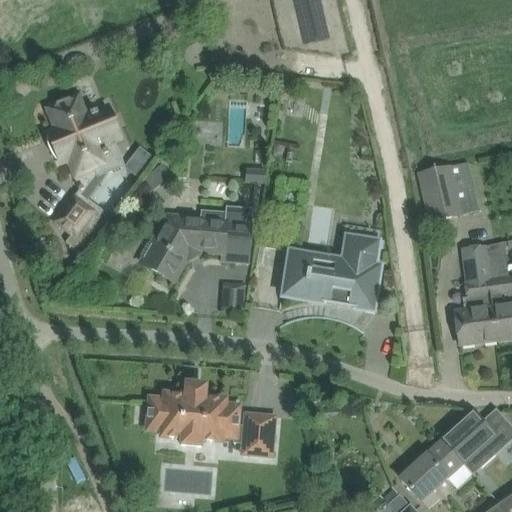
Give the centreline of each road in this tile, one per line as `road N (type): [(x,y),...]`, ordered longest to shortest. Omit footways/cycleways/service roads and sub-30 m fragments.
road 1 (residential): [(511,396),(427,397),(275,349),(28,332)]
road 2 (residential): [(44,511),(28,332)]
